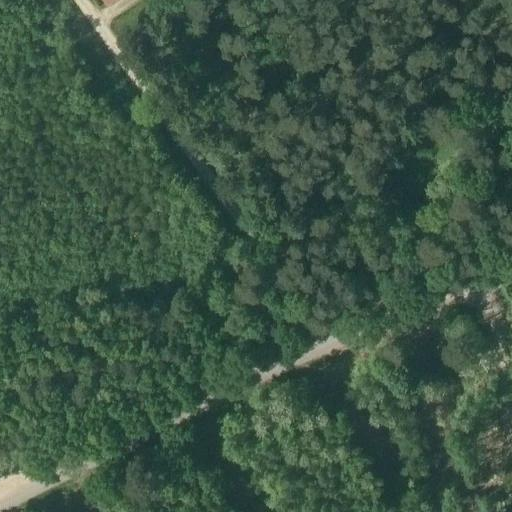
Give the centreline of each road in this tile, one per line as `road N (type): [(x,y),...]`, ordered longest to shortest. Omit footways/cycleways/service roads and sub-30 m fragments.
road 1 (track): [(326,346),(0,507)]
road 2 (track): [(493,266),(326,346)]
road 3 (unknown): [(501,336),(495,368),(511,494)]
road 4 (unclassified): [(511,413),(493,266)]
